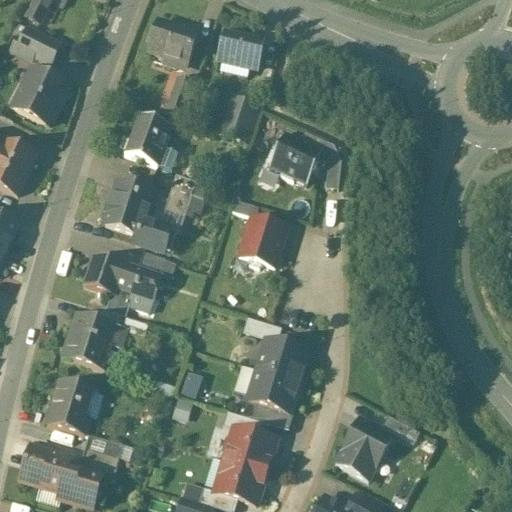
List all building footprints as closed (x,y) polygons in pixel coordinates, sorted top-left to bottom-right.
[(52,0),(35,0),(27,16),(41,23),(52,0)] [(197,37),(173,29),(171,36),(155,31),(146,55),(162,60),(161,66),(176,71),(177,65),(186,68),(197,37)] [(27,31),(20,45),(33,51),(33,52),(40,38),(27,31)] [(264,45),(223,35),(216,62),(258,72),(264,45)] [(59,47),(40,38),(33,52),(33,51),(29,59),(48,69),(59,47)] [(67,90),(31,72),(24,86),(29,89),(17,113),(48,129),(67,90)] [(192,86),(177,81),(169,105),(184,110),(192,86)] [(255,111),(231,103),(221,137),(244,145),(255,111)] [(184,110),(169,105),(165,116),(180,122),(184,110)] [(171,132),(138,119),(129,144),(121,141),(117,152),(125,155),(123,159),(156,171),(157,171),(170,176),(177,158),(163,153),(171,132)] [(322,155),(284,138),(268,172),(281,178),(280,180),(292,186),(293,184),(306,190),(318,166),(322,156),(322,155)] [(0,152),(0,191),(17,199),(34,161),(3,146),(0,152)] [(333,150),(326,147),(322,155),(322,156),(318,166),(328,167),(340,168),(340,165),(333,150)] [(340,168),(328,167),(325,193),(337,194),(340,168)] [(200,177),(178,169),(171,192),(192,199),(200,177)] [(152,199),(118,187),(113,201),(109,199),(105,213),(109,214),(104,229),(135,240),(139,241),(144,226),(152,199)] [(192,199),(171,192),(164,213),(185,220),(192,199)] [(258,212),(235,205),(232,216),(250,222),(254,223),(258,212)] [(18,229),(0,220),(0,253),(5,256),(18,229)] [(254,223),(250,222),(238,262),(247,265),(249,270),(258,274),(263,269),(274,273),(286,233),(254,223)] [(170,235),(144,226),(139,241),(135,240),(133,246),(163,255),(163,253),(161,253),(167,236),(169,237),(170,235)] [(164,263),(143,255),(137,273),(158,281),(164,263)] [(122,269),(96,260),(85,290),(110,299),(112,299),(122,269)] [(122,269),(112,299),(110,299),(105,315),(125,322),(134,296),(153,302),(160,281),(158,281),(137,273),(131,272),(122,269)] [(105,315),(101,314),(98,325),(116,331),(115,333),(121,334),(125,322),(105,315)] [(98,325),(80,320),(75,336),(73,336),(64,362),(98,373),(106,348),(109,350),(115,333),(116,331),(98,325)] [(307,357),(265,344),(256,375),(301,388),(303,380),(302,373),(307,357)] [(301,388),(256,375),(247,405),(289,418),(294,401),(299,396),(301,388)] [(78,391),(60,386),(47,430),(84,441),(89,423),(85,422),(93,396),(78,392),(78,391)] [(289,418),(247,405),(242,420),(260,426),(288,434),(292,419),(289,418)] [(242,420),(226,416),(222,430),(233,433),(234,432),(256,439),(260,426),(242,420)] [(408,431),(387,419),(382,430),(403,441),(408,431)] [(390,441),(360,424),(361,423),(360,422),(335,468),(367,486),(392,440),(391,439),(390,441)] [(419,437),(408,431),(403,441),(413,447),(419,437)] [(256,439),(234,432),(233,433),(231,440),(226,443),(223,454),(226,459),(224,465),(265,477),(275,445),(256,439)] [(123,449),(88,439),(84,453),(119,463),(123,449)] [(71,463),(30,452),(24,471),(25,471),(21,486),(60,498),(61,498),(67,477),(71,463)] [(119,463),(84,453),(80,466),(115,476),(119,463)] [(265,477),(224,465),(214,496),(214,497),(237,504),(255,510),(265,477)] [(89,511),(97,485),(67,477),(61,498),(60,498),(58,504),(85,511),(89,511)] [(214,496),(203,493),(198,507),(213,511),(234,511),(237,504),(214,497),(214,496)] [(380,511),(355,498),(347,511),(380,511)] [(213,511),(198,507),(181,502),(177,511),(213,511)] [(342,511),(324,502),(318,511),(342,511)]
